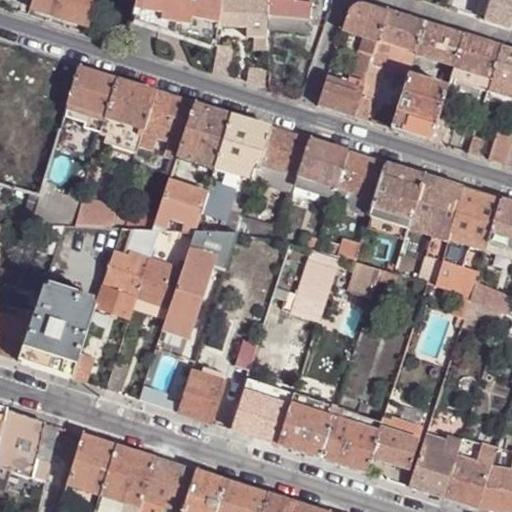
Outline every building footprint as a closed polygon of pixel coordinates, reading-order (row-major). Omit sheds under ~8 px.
[(89,26),(94,0),(34,0),(32,8),(48,13),(89,26)] [(135,0),(131,20),(177,35),(216,47),(216,45),(219,29),(220,23),(223,0),(135,0)] [(223,0),(220,23),(249,25),(248,31),(247,40),(251,41),(256,41),(256,54),(267,55),(269,16),(271,16),(270,0),(223,0)] [(270,0),(271,16),(312,20),(312,26),(317,26),(318,20),(319,20),(320,10),(313,10),(314,0),(270,0)] [(511,0),(492,0),(486,20),(511,28),(511,0)] [(347,17),(342,32),(377,43),(378,41),(388,13),(366,6),(358,6),(351,10),(347,17)] [(426,25),(388,13),(378,41),(377,43),(373,57),(371,66),(364,85),(354,119),(370,124),(387,68),(410,76),(416,56),(416,54),(426,25)] [(312,20),(271,16),(271,29),(312,33),(312,26),(312,20)] [(249,25),(220,23),(219,29),(248,31),(249,25)] [(464,36),(426,25),(416,54),(416,56),(454,68),(464,36)] [(464,36),(454,68),(451,79),(489,90),(490,86),(492,80),(502,48),(464,36)] [(0,39),(0,57),(30,61),(32,43),(0,39)] [(232,48),(216,45),(216,47),(212,73),(227,78),(232,48)] [(511,51),(502,48),(492,80),(511,86),(511,51)] [(371,66),(373,57),(361,52),(351,81),(364,85),(371,66)] [(68,105),(105,117),(118,80),(104,76),(88,71),(80,69),(68,105)] [(247,84),(265,90),(266,73),(249,71),(247,84)] [(447,90),(409,77),(392,131),(410,137),(430,143),(435,128),(447,90)] [(354,119),(364,85),(351,81),(343,78),(342,78),(340,84),(328,79),(318,107),(339,114),(354,119)] [(106,141),(136,152),(138,146),(156,92),(133,85),(118,80),(105,117),(101,129),(109,132),(106,141)] [(511,86),(492,80),(490,86),(511,92),(511,86)] [(166,155),(176,158),(177,156),(195,105),(184,102),(165,95),(156,92),(138,146),(152,151),(158,135),(172,139),(166,155)] [(177,156),(215,169),(233,117),(195,105),(177,156)] [(215,169),(254,182),(259,165),(271,129),(250,122),(233,117),(215,169)] [(41,196),(61,128),(30,118),(10,187),(41,196)] [(446,131),(435,128),(430,143),(441,146),(446,131)] [(259,165),(298,178),(309,141),(281,132),(271,129),(259,165)] [(493,163),(509,168),(511,158),(511,135),(503,133),(493,163)] [(469,155),(479,159),(485,141),(474,137),(469,155)] [(298,178),(337,190),(348,153),(327,147),(309,141),(298,178)] [(348,211),(369,217),(386,165),(357,156),(348,153),(337,190),(333,200),(349,205),(348,211)] [(207,195),(179,185),(183,169),(182,169),(183,164),(175,162),(151,232),(158,232),(164,233),(169,220),(183,224),(180,234),(194,235),(207,195)] [(269,183),(294,190),(295,187),(298,178),(259,165),(254,182),(253,183),(267,187),(269,183)] [(369,217),(407,230),(424,177),(400,170),(386,165),(369,217)] [(214,174),(207,195),(194,235),(206,235),(223,182),(219,180),(220,176),(214,174)] [(434,238),(447,242),(462,189),(439,182),(424,177),(407,230),(434,238)] [(295,187),(333,200),(337,190),(298,178),(295,187)] [(447,242),(484,254),(487,244),(501,201),(479,195),(462,189),(447,242)] [(20,226),(28,226),(38,196),(30,193),(20,226)] [(70,227),(111,229),(117,210),(78,200),(70,227)] [(487,244),(511,252),(511,204),(501,201),(487,244)] [(224,235),(236,235),(242,217),(232,212),(224,235)] [(57,241),(62,226),(42,226),(40,235),(57,241)] [(155,242),(158,232),(151,232),(120,230),(115,245),(128,247),(129,243),(153,247),(155,242)] [(191,244),(194,235),(180,234),(164,233),(158,232),(155,242),(191,244)] [(224,273),(236,235),(224,235),(206,235),(194,235),(191,244),(182,273),(169,311),(166,321),(162,331),(176,336),(187,339),(211,268),(224,273)] [(425,284),(434,286),(447,242),(434,238),(420,282),(425,284)] [(447,242),(434,286),(470,299),(474,285),(484,254),(447,242)] [(316,252),(354,263),(356,256),(318,245),(316,252)] [(126,258),(112,254),(96,305),(95,308),(130,319),(132,310),(136,300),(148,262),(127,255),(126,258)] [(182,273),(148,262),(136,300),(169,311),(182,273)] [(377,280),(380,270),(358,264),(354,274),(377,280)] [(397,286),(400,276),(393,273),(380,270),(377,280),(397,286)] [(47,272),(42,288),(34,313),(19,358),(49,368),(56,370),(73,375),(83,346),(95,308),(96,305),(54,292),(59,276),(47,272)] [(470,299),(505,314),(507,315),(511,301),(474,285),(470,299)] [(169,311),(136,300),(132,310),(166,321),(169,311)] [(19,358),(34,313),(19,310),(16,320),(0,315),(0,357),(17,363),(19,358)] [(249,372),(257,347),(243,342),(235,368),(249,372)] [(88,347),(83,346),(73,375),(72,380),(87,385),(95,360),(85,357),(88,347)] [(49,368),(19,358),(17,363),(72,380),(73,375),(56,370),(49,368)] [(128,370),(114,366),(105,391),(120,396),(128,370)] [(198,421),(210,425),(223,384),(225,376),(202,369),(200,376),(191,374),(178,414),(198,421)] [(337,410),(294,396),(291,406),(334,420),(337,410)] [(334,420),(291,406),(284,429),(278,446),(301,454),(321,460),(334,420)] [(381,424),(337,410),(334,420),(378,434),(381,424)] [(37,422),(6,412),(0,436),(0,469),(32,480),(44,484),(49,463),(36,459),(45,425),(37,422)] [(278,446),(284,429),(247,417),(241,434),(261,441),(278,446)] [(378,434),(334,420),(321,460),(346,468),(365,474),(370,459),(378,434)] [(409,429),(382,421),(381,424),(378,434),(370,459),(390,465),(409,471),(418,442),(406,438),(409,429)] [(58,429),(45,425),(36,459),(49,463),(58,429)] [(443,441),(426,436),(410,488),(426,493),(443,499),(457,458),(462,441),(446,435),(443,441)] [(83,437),(60,510),(67,511),(96,511),(117,447),(98,442),(83,437)] [(481,445),(463,439),(462,441),(457,458),(475,464),(481,445)] [(477,510),(497,451),(481,445),(475,464),(457,458),(443,499),(460,504),(477,510)] [(96,511),(137,511),(138,509),(154,459),(134,453),(117,447),(96,511)] [(511,511),(511,451),(498,449),(497,451),(477,510),(491,511),(511,511)] [(138,509),(147,511),(184,511),(197,473),(174,466),(154,459),(138,509)] [(0,491),(30,499),(32,480),(0,469),(0,491)] [(215,511),(225,482),(207,476),(197,473),(184,511),(215,511)] [(263,511),(268,496),(242,488),(225,482),(215,511),(263,511)] [(317,511),(295,505),(268,496),(263,511),(317,511)]
